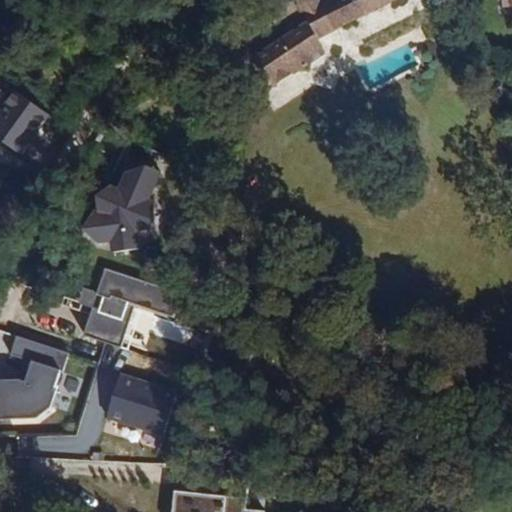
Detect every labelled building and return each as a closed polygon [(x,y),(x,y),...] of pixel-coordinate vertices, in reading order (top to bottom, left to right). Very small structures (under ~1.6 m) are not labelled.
[(317,37),(388,0),(325,0),(318,4),(315,0),(301,0),(298,1),(308,22),(256,56),(273,84),(326,50),(317,37)] [(0,142),(18,155),(47,114),(17,93),(0,116),(0,142)] [(95,209),(85,225),(99,237),(114,235),(116,248),(142,246),(141,228),(145,225),(153,204),(149,195),(160,168),(146,163),(128,168),(121,186),(110,182),(98,193),(100,209),(95,209)] [(6,188),(0,202),(0,214),(11,219),(21,194),(6,188)] [(106,268),(82,337),(118,349),(133,305),(174,319),(182,293),(106,268)] [(46,408),(60,371),(32,361),(25,380),(0,379),(0,418),(30,415),(36,411),(46,408)] [(161,437),(176,392),(122,374),(107,419),(161,437)] [(180,492),(177,511),(259,511),(246,511),(250,473),(219,470),(216,496),(180,492)]
